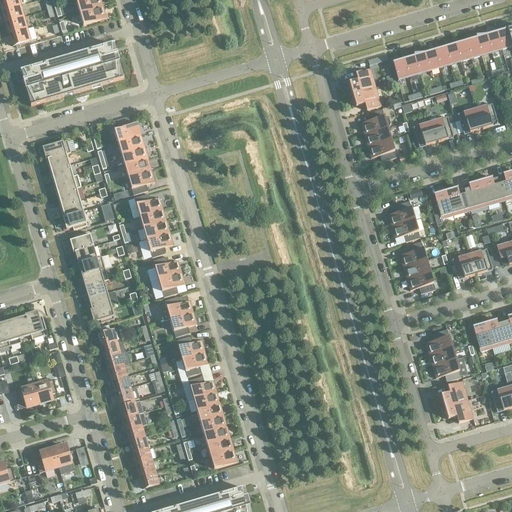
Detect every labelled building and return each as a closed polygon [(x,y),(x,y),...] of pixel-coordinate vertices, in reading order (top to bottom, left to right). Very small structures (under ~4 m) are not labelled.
[(0,0),(0,5),(2,13),(20,7),(27,5),(25,0),(0,0)] [(87,0),(76,3),(80,15),(103,8),(103,7),(100,8),(98,1),(98,2),(97,0),(87,0)] [(2,13),(5,24),(24,19),(20,7),(2,13)] [(103,8),(80,15),(83,27),(107,20),(106,19),(104,20),(102,13),(101,13),(100,9),(103,8)] [(5,24),(9,36),(27,30),(24,19),(5,24)] [(12,48),(31,42),(27,30),(9,36),(12,48)] [(511,48),(507,31),(496,34),(502,52),(511,49),(511,48)] [(486,37),(491,55),(502,52),(496,34),(486,34),(486,37)] [(491,55),(486,37),(476,40),(481,58),(491,55)] [(476,40),(465,43),(470,61),(481,58),(476,40)] [(470,61),(465,43),(455,46),(460,64),(470,61)] [(18,84),(23,82),(25,91),(26,91),(31,107),(31,108),(63,98),(58,81),(61,81),(64,89),(68,88),(65,79),(68,78),(73,95),(124,80),(119,63),(117,55),(114,46),(81,55),(80,54),(15,73),(18,84)] [(455,46),(445,49),(450,67),(460,64),(455,46)] [(450,67),(445,49),(434,52),(439,70),(450,67)] [(434,52),(424,55),(429,73),(439,70),(434,52)] [(13,53),(4,53),(4,61),(12,62),(13,53)] [(419,76),(429,73),(424,55),(413,56),(413,58),(419,76)] [(413,58),(403,61),(408,79),(419,76),(413,58)] [(379,64),(377,59),(368,61),(369,67),(379,64)] [(403,61),(392,64),(397,82),(408,79),(403,61)] [(349,84),(352,96),(374,90),(371,78),(372,78),(370,71),(355,75),(357,82),(349,84)] [(356,108),(364,106),(366,112),(381,108),(379,100),(378,101),(374,90),(352,96),(356,108)] [(409,105),(401,108),(404,116),(411,113),(409,105)] [(498,127),(492,106),(475,111),(481,132),(486,130),(498,127)] [(475,133),(481,132),(475,111),(457,116),(463,137),(475,133)] [(364,136),(364,137),(387,130),(387,129),(388,128),(389,127),(389,126),(390,125),(390,124),(389,122),(389,121),(387,120),(386,120),(384,120),(382,112),(367,116),(369,122),(360,125),(361,126),(363,125),(365,132),(366,132),(367,135),(364,136)] [(126,118),(115,122),(117,128),(129,125),(126,118)] [(447,119),(430,124),(436,145),(442,143),(453,140),(447,119)] [(401,123),(394,125),(397,134),(404,132),(401,123)] [(431,147),(436,145),(430,124),(413,129),(419,150),(431,146),(431,147)] [(122,130),(114,132),(118,144),(141,137),(140,134),(138,125),(122,130)] [(391,141),(387,130),(364,137),(367,137),(369,143),(370,147),(367,148),(391,141)] [(118,144),(121,156),(144,149),(144,148),(142,149),(140,142),(140,143),(138,139),(141,138),(141,137),(118,144)] [(396,160),(391,141),(367,148),(368,149),(370,148),(372,155),(373,158),(371,159),(371,160),(379,158),(381,164),(396,160)] [(71,155),(67,142),(62,144),(49,147),(49,148),(42,149),(43,151),(43,152),(45,160),(46,162),(48,161),(47,161),(66,155),(66,156),(71,155)] [(145,150),(144,149),(121,156),(124,167),(148,160),(145,161),(143,154),(142,150),(145,150)] [(47,161),(48,161),(51,172),(50,172),(50,173),(69,167),(66,156),(66,155),(47,161)] [(124,167),(128,179),(151,172),(149,172),(147,166),(146,166),(145,162),(148,161),(148,160),(124,167)] [(69,167),(50,173),(51,173),(54,183),(53,184),(73,178),(69,167)] [(151,173),(151,172),(128,179),(131,191),(133,197),(148,193),(146,186),(155,184),(155,183),(152,184),(150,177),(149,174),(151,173)] [(511,172),(497,177),(497,179),(504,203),(511,200),(511,172)] [(73,178),(53,184),(53,185),(54,185),(57,195),(56,195),(56,196),(76,190),(81,189),(77,177),(73,178)] [(480,184),(487,208),(504,203),(497,179),(497,177),(480,182),(480,184)] [(462,187),(463,189),(470,213),(487,208),(480,184),(480,182),(462,187)] [(446,194),(453,218),(470,213),(463,189),(462,187),(445,193),(446,194)] [(76,190),(56,196),(58,196),(61,207),(60,207),(79,201),(76,190)] [(408,194),(410,201),(422,197),(420,191),(408,194)] [(435,199),(429,201),(437,229),(443,227),(442,221),(453,218),(446,194),(445,193),(434,196),(435,199)] [(136,207),(139,219),(163,212),(163,211),(160,212),(158,205),(157,201),(160,201),(159,200),(151,202),(149,196),(134,200),(136,207)] [(83,213),(79,201),(60,207),(60,208),(61,208),(64,218),(83,213)] [(391,228),(391,229),(414,222),(409,203),(394,208),(396,214),(388,217),(388,218),(390,217),(392,224),(393,224),(394,227),(391,228)] [(164,223),(162,217),(161,217),(160,213),(163,212),(139,219),(143,230),(166,223),(164,223)] [(86,225),(83,213),(64,218),(63,219),(63,221),(65,229),(66,229),(66,231),(73,229),(73,232),(87,228),(86,225)] [(420,240),(414,222),(391,229),(393,229),(395,235),(396,235),(397,239),(394,240),(395,241),(403,238),(405,244),(420,240)] [(166,223),(143,230),(146,242),(170,235),(170,234),(167,235),(165,228),(164,225),(167,224),(166,223)] [(493,228),(486,230),(487,236),(495,234),(493,228)] [(93,249),(93,248),(90,237),(89,237),(88,234),(75,238),(76,241),(69,243),(70,245),(72,253),(73,253),(73,254),(93,249)] [(448,242),(455,239),(454,234),(446,236),(448,242)] [(170,235),(146,242),(150,253),(152,260),(166,255),(164,249),(173,246),(170,246),(169,240),(168,240),(167,236),(170,235)] [(511,243),(496,248),(502,269),(511,266),(511,243)] [(406,248),(408,255),(399,257),(400,258),(402,258),(404,264),(406,268),(403,269),(426,262),(421,244),(406,248)] [(127,248),(129,255),(138,253),(136,245),(127,248)] [(97,260),(93,249),(73,254),(73,255),(75,254),(78,265),(77,265),(77,266),(97,260)] [(492,272),(486,251),(469,256),(475,277),(492,272)] [(475,277),(469,256),(452,261),(458,283),(470,279),(475,277)] [(97,260),(77,266),(78,266),(81,277),(80,277),(100,272),(105,271),(101,258),(97,260)] [(155,269),(154,269),(158,282),(182,275),(181,274),(179,274),(177,268),(175,264),(178,263),(178,262),(169,265),(167,259),(153,263),(155,269)] [(430,274),(426,262),(403,269),(403,270),(406,269),(407,276),(408,276),(409,279),(406,280),(406,281),(430,274)] [(105,271),(100,272),(80,277),(80,278),(82,278),(85,288),(84,289),(103,283),(108,282),(105,271)] [(430,274),(406,281),(409,281),(411,287),(412,291),(410,292),(410,293),(418,290),(420,296),(435,292),(430,274)] [(182,275),(158,282),(161,293),(162,293),(163,300),(178,295),(176,289),(185,286),(185,285),(182,286),(180,279),(179,276),(182,275)] [(134,286),(144,283),(141,276),(131,279),(134,286)] [(103,283),(84,289),(84,290),(85,289),(88,300),(87,300),(107,295),(103,283)] [(88,301),(91,311),(91,312),(110,306),(107,295),(87,300),(87,301),(88,301)] [(166,309),(170,321),(193,315),(193,314),(191,314),(189,308),(188,308),(187,304),(190,303),(190,302),(181,305),(179,299),(164,303),(166,309)] [(91,311),(90,312),(90,314),(93,322),(94,324),(100,322),(101,325),(114,321),(113,318),(114,318),(110,306),(91,312),(91,311)] [(31,337),(32,341),(44,338),(43,332),(46,331),(43,322),(40,323),(37,313),(35,313),(27,316),(25,316),(31,337)] [(193,315),(170,321),(173,333),(175,339),(190,335),(188,329),(197,326),(196,325),(194,326),(192,319),(191,316),(193,315)] [(14,320),(20,340),(31,337),(25,316),(25,318),(14,321),(14,320)] [(511,316),(501,320),(502,321),(509,345),(511,344),(511,316)] [(3,324),(3,323),(2,323),(3,325),(8,343),(9,343),(10,348),(21,344),(20,340),(14,320),(13,320),(14,321),(3,324)] [(491,350),(509,345),(502,321),(501,320),(484,325),(484,326),(491,350)] [(0,325),(0,350),(10,348),(9,343),(8,343),(3,325),(2,323),(2,324),(2,325),(0,325)] [(480,354),(491,350),(484,326),(484,325),(473,328),(480,354)] [(98,337),(101,348),(117,344),(122,342),(118,331),(100,336),(98,337)] [(452,350),(447,334),(447,332),(432,336),(434,342),(425,345),(426,346),(428,345),(430,352),(431,355),(429,356),(429,357),(452,350)] [(205,353),(202,354),(200,347),(200,348),(199,344),(202,343),(202,342),(193,345),(191,339),(176,343),(178,349),(181,361),(205,354),(205,353)] [(125,354),(122,342),(117,344),(101,348),(104,360),(121,355),(125,354)] [(432,368),(456,361),(452,350),(429,357),(431,357),(433,363),(434,363),(435,367),(432,368)] [(201,375),(200,368),(208,366),(208,365),(206,366),(204,359),(203,359),(202,355),(205,355),(205,354),(181,361),(185,373),(187,379),(201,375)] [(124,367),(121,355),(104,360),(108,371),(124,367)] [(438,378),(435,379),(436,380),(444,378),(446,384),(461,380),(456,361),(432,368),(432,369),(435,368),(437,375),(438,378)] [(217,364),(207,367),(210,375),(219,372),(217,364)] [(66,377),(62,366),(56,368),(59,379),(66,377)] [(484,368),(486,374),(494,372),(492,366),(484,368)] [(127,378),(124,367),(108,371),(111,383),(127,378)] [(502,370),(504,375),(510,373),(511,372),(511,367),(502,370)] [(115,395),(131,390),(135,388),(136,388),(135,385),(130,387),(127,378),(111,383),(115,395)] [(211,384),(213,383),(213,382),(204,385),(203,378),(188,383),(193,401),(217,394),(216,394),(214,394),(212,388),(211,384)] [(19,406),(20,406),(19,405),(24,403),(25,407),(26,408),(29,407),(39,404),(34,387),(34,386),(32,379),(27,381),(29,388),(24,390),(15,392),(19,406)] [(34,387),(39,404),(49,401),(53,400),(53,399),(52,399),(51,395),(56,394),(57,395),(57,394),(53,381),(44,384),(36,386),(34,386),(34,387)] [(6,382),(0,384),(0,386),(3,396),(9,394),(6,382)] [(441,397),(444,409),(466,402),(463,391),(464,391),(462,383),(447,388),(449,394),(441,397)] [(439,393),(437,387),(425,389),(426,395),(439,393)] [(118,406),(121,405),(121,406),(139,400),(135,388),(131,390),(115,395),(118,406)] [(511,410),(511,402),(508,389),(491,394),(497,415),(509,411),(511,410)] [(220,405),(217,406),(215,399),(214,396),(217,395),(217,394),(193,401),(197,413),(220,406),(220,405)] [(466,402),(444,409),(448,421),(456,418),(458,425),(473,420),(471,413),(470,413),(466,402)] [(140,403),(135,404),(122,408),(119,409),(122,421),(138,416),(143,415),(140,403)] [(220,406),(197,413),(200,424),(223,417),(221,417),(219,411),(218,411),(217,407),(220,406)] [(143,415),(138,416),(122,421),(126,432),(142,428),(147,427),(143,415)] [(223,417),(200,424),(203,436),(227,429),(227,428),(224,429),(222,422),(221,419),(224,418),(223,417)] [(142,428),(126,432),(129,444),(145,439),(142,428)] [(227,429),(203,436),(207,447),(230,440),(228,440),(226,434),(225,434),(224,430),(227,429)] [(149,451),(145,439),(129,444),(132,455),(149,451)] [(230,440),(207,447),(210,459),(234,452),(233,451),(231,452),(229,445),(228,442),(230,441),(230,440)] [(72,465),(67,448),(64,449),(53,452),(58,469),(60,469),(69,466),(72,465)] [(84,449),(76,451),(80,462),(87,460),(84,449)] [(132,455),(136,467),(152,462),(149,451),(132,455)] [(57,470),(58,469),(53,452),(43,455),(40,456),(40,457),(41,461),(36,462),(36,461),(35,461),(39,475),(48,472),(57,470)] [(232,457),(231,453),(234,452),(210,459),(214,471),(237,464),(237,463),(235,463),(233,457),(232,457)] [(155,474),(152,462),(136,467),(139,478),(155,474)] [(0,486),(6,485),(15,482),(11,469),(11,470),(6,471),(5,467),(4,466),(1,467),(0,467),(0,486)] [(159,486),(155,474),(139,478),(143,490),(146,489),(159,486)] [(36,483),(34,477),(27,479),(29,485),(36,483)] [(244,489),(210,499),(210,498),(160,511),(250,511),(248,503),(244,489)] [(34,503),(31,492),(24,494),(28,505),(34,503)]
